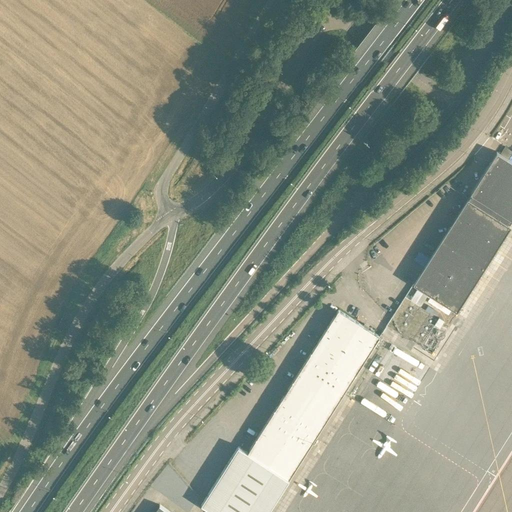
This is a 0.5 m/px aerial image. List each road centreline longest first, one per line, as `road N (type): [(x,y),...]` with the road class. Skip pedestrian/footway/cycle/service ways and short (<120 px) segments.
road 1 (motorway): [(413,0),(29,511)]
road 2 (motorway): [(76,511),(453,0)]
road 3 (tertiary): [(111,511),(174,426),(286,306),(469,138),(511,69)]
road 4 (unclassified): [(0,496),(103,286),(172,216)]
road 5 (unclassified): [(172,216),(234,163),(312,30),(332,22),(363,37)]
road 6 (unclassified): [(172,216),(160,189),(262,0)]
road 7 (unclassified): [(413,76),(436,91),(458,89),(509,0)]
